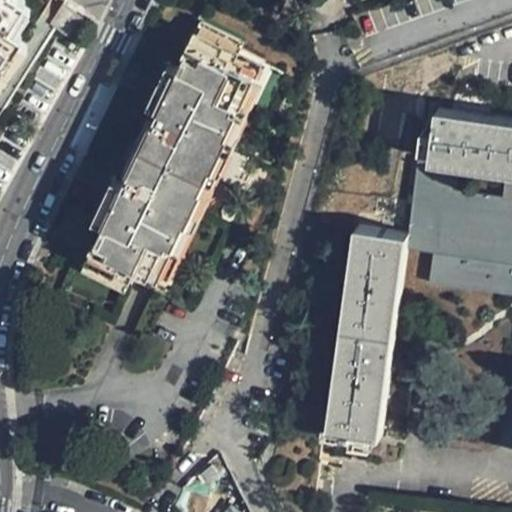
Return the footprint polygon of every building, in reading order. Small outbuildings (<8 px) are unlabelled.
[(0,0),(0,78),(23,42),(15,37),(17,33),(5,25),(19,0),(0,0)] [(64,32),(77,16),(58,2),(46,18),(64,32)] [(170,90),(165,87),(147,126),(152,128),(117,205),(112,203),(93,246),(98,248),(82,284),(124,302),(130,289),(154,301),(248,94),(222,83),(229,71),(188,53),(170,90)] [(511,119),(441,110),(437,132),(434,156),(433,163),(420,163),(411,237),(361,230),(334,430),(356,433),(378,436),(385,437),(409,251),(434,254),(429,283),(511,294),(511,119)] [(434,156),(437,132),(424,131),(420,155),(434,156)] [(378,436),(356,433),(353,446),(375,449),(378,436)]
